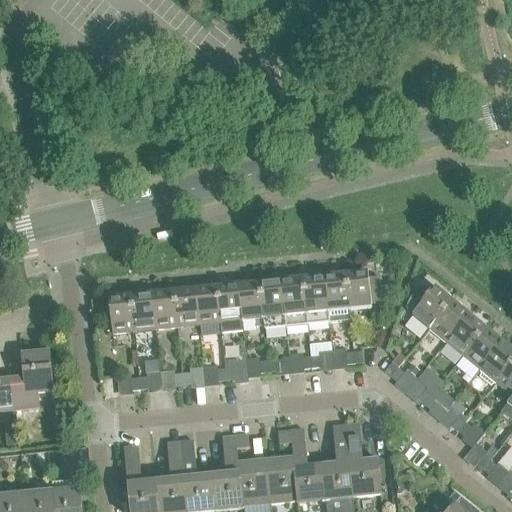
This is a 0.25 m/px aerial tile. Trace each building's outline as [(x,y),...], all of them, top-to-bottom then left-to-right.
[(383,300),(382,286),(378,278),(377,279),(369,280),(368,274),(347,276),(351,313),(372,311),(372,307),(380,306),(382,306),(383,300)] [(351,313),(347,276),(325,279),(329,315),(351,313)] [(330,325),(329,315),(325,279),(302,281),(307,327),(330,325)] [(307,327),(302,281),(281,283),(286,330),(307,327)] [(286,330),(281,283),(260,285),(265,328),(265,332),(286,330)] [(265,328),(260,285),(239,288),(242,324),(256,322),(256,329),(265,328)] [(429,331),(452,303),(435,290),(432,294),(426,287),(416,294),(409,304),(408,309),(416,314),(412,318),(429,331)] [(242,324),(239,288),(217,290),(221,326),(242,324)] [(221,326),(217,290),(195,292),(199,328),(221,326)] [(199,328),(195,292),(174,294),(177,330),(199,328)] [(177,330),(174,294),(152,296),(156,333),(177,330)] [(156,333),(152,296),(130,299),(134,335),(156,333)] [(134,335),(130,299),(109,301),(113,337),(134,335)] [(446,345),(469,317),(452,303),(429,331),(446,345)] [(463,358),(485,330),(469,317),(446,345),(463,358)] [(479,372),(502,343),(485,330),(463,358),(479,372)] [(496,386),(511,364),(511,351),(502,343),(479,372),(496,386)] [(54,395),(51,355),(22,358),(24,382),(13,383),(15,413),(39,410),(38,396),(54,395)] [(364,366),(362,355),(355,356),(357,367),(364,366)] [(357,367),(355,356),(347,357),(349,368),(357,367)] [(322,370),(320,359),(311,360),(312,372),(322,370)] [(312,372),(311,360),(304,361),(305,372),(312,372)] [(278,376),(276,364),(268,365),(270,377),(278,376)] [(511,364),(496,386),(511,398),(511,364)] [(270,377),(268,365),(261,366),(262,377),(270,377)] [(390,379),(398,370),(393,366),(385,375),(390,379)] [(397,384),(405,375),(398,370),(390,379),(397,384)] [(407,395),(419,380),(408,371),(405,375),(397,384),(396,386),(407,395)] [(236,383),(234,372),(226,373),(227,384),(236,383)] [(0,414),(15,413),(13,383),(1,384),(0,373),(0,414)] [(227,384),(226,373),(219,374),(220,385),(227,384)] [(184,388),(184,377),(176,378),(177,389),(184,388)] [(192,388),(191,377),(184,377),(184,388),(192,388)] [(149,392),(148,381),(140,381),(141,392),(149,392)] [(425,406),(432,398),(426,393),(419,401),(425,406)] [(432,411),(438,403),(432,398),(425,406),(432,411)] [(441,423),(453,407),(443,398),(438,403),(432,411),(430,414),(441,423)] [(511,427),(511,401),(499,417),(511,427)] [(451,431),(453,429),(460,420),(464,416),(453,407),(441,423),(451,431)] [(459,434),(466,425),(460,420),(453,429),(459,434)] [(465,438),(472,430),(466,425),(459,434),(465,438)] [(382,498),(379,462),(363,464),(359,427),(346,428),(354,501),(382,498)] [(354,501),(346,428),(333,429),(337,467),(322,468),(325,504),(354,501)] [(308,470),(305,432),(291,434),(292,447),(294,462),(298,504),(297,504),(297,506),(325,504),(322,468),(308,470)] [(292,447),(291,434),(279,435),(281,448),(292,447)] [(250,452),(248,438),(236,440),(237,453),(250,452)] [(242,509),(238,467),(237,453),(236,440),(223,441),(227,478),(210,480),(213,511),(242,511),(244,511),(244,509),(242,509)] [(381,442),(366,444),(368,460),(383,458),(381,442)] [(197,481),(194,444),(179,445),(185,511),(213,511),(210,480),(197,481)] [(185,511),(179,445),(168,447),(172,484),(156,485),(158,511),(185,511)] [(158,511),(156,485),(141,487),(138,450),(125,451),(130,511),(158,511)] [(483,471),(490,462),(485,458),(478,467),(483,471)] [(298,504),(294,462),(266,465),(271,507),(297,504),(298,504)] [(489,477),(497,468),(490,462),(483,471),(489,477)] [(271,507),(266,465),(238,467),(242,509),(244,509),(271,507)] [(52,497),(54,511),(82,511),(81,494),(80,482),(51,485),(52,497)] [(446,511),(478,511),(455,494),(448,502),(449,509),(446,511)] [(54,511),(52,497),(25,499),(26,511),(54,511)] [(26,511),(25,499),(0,501),(0,511),(26,511)]
